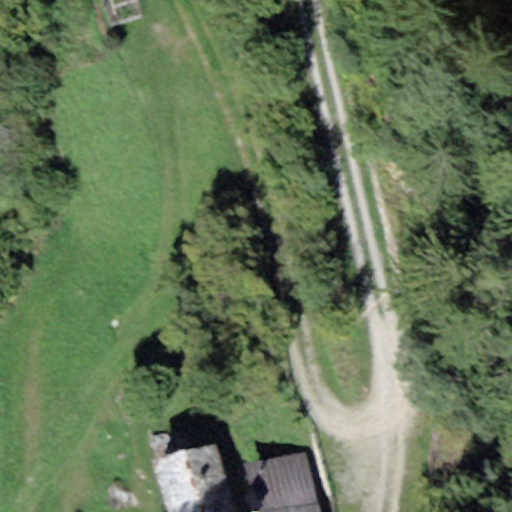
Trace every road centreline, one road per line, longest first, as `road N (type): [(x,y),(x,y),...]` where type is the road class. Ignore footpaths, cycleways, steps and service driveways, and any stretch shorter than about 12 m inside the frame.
road 1 (track): [(155,0),(324,415),(396,456)]
road 2 (track): [(320,0),(388,300),(399,380),(393,511)]
